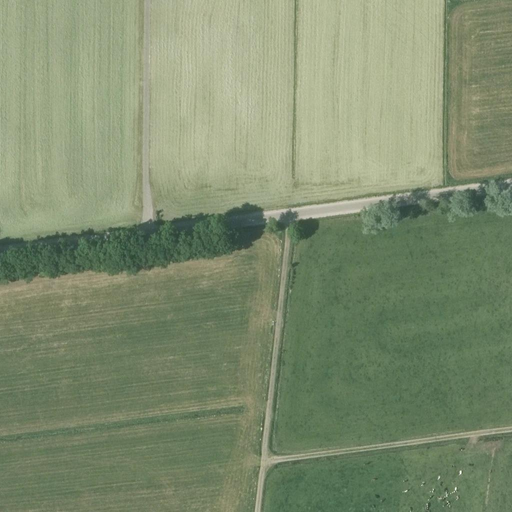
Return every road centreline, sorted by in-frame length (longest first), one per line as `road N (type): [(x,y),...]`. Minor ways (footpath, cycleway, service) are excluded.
road 1 (unclassified): [(149,233),(511,185)]
road 2 (unclassified): [(149,233),(148,0)]
road 3 (unclassified): [(0,253),(149,233)]
